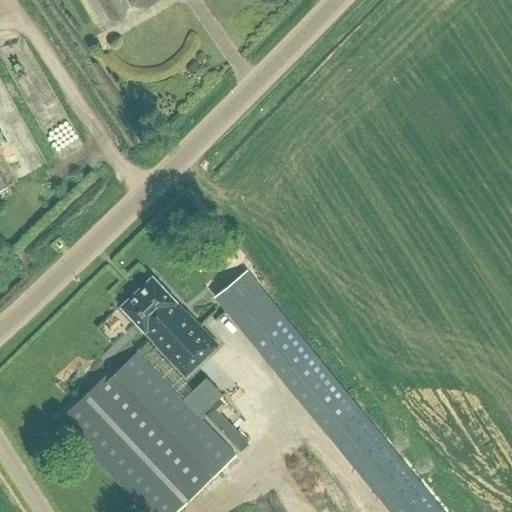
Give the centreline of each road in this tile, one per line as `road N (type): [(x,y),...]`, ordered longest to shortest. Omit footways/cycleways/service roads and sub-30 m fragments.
road 1 (tertiary): [(0,330),(337,0)]
road 2 (unknown): [(195,511),(263,449),(275,424),(267,398),(227,353)]
